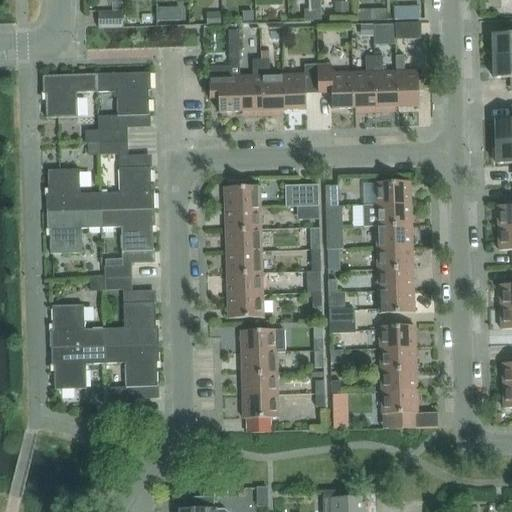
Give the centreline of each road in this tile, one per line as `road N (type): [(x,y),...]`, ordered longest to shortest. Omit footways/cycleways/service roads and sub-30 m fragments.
road 1 (residential): [(116,511),(181,424),(175,161),(455,153)]
road 2 (residential): [(511,445),(480,444),(465,431),(455,153)]
road 3 (residential): [(455,153),(451,0)]
